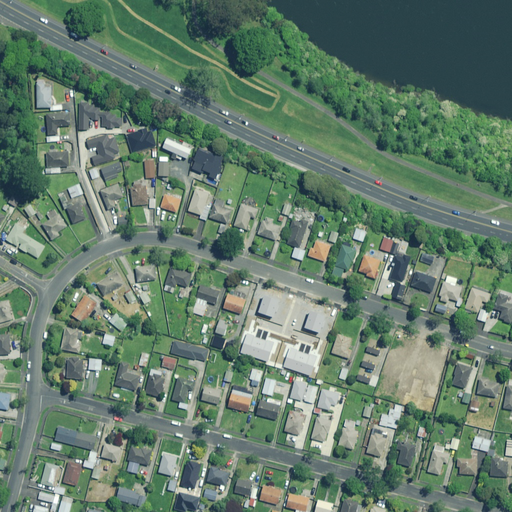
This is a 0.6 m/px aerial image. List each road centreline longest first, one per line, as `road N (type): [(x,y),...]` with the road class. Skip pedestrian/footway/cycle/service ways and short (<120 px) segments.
road 1 (trunk): [(511,233),(377,191),(247,132),(0,0)]
road 2 (residential): [(50,292),(91,253),(154,238),(511,350)]
road 3 (residential): [(497,511),(33,395)]
road 4 (residential): [(7,511),(33,395)]
